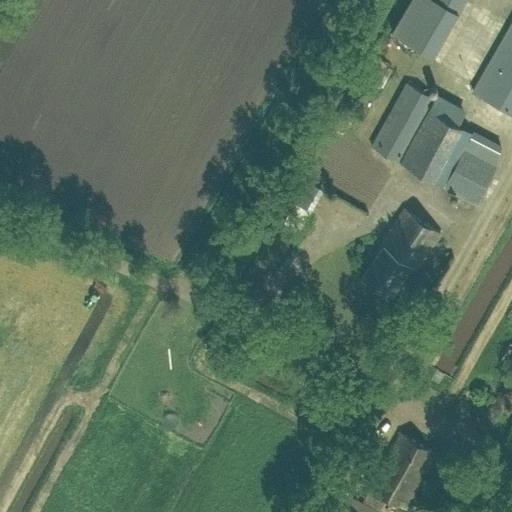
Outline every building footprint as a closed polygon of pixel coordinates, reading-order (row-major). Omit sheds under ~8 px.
[(452,0),(451,0),(410,0),(394,30),(427,47),(452,0)] [(511,114),(511,18),(471,91),(511,114)] [(436,99),(405,81),(371,145),(442,185),(474,203),(495,165),(500,151),(470,135),(471,132),(457,124),(465,109),(438,95),(436,99)] [(415,268),(440,232),(404,208),(380,243),(383,245),(360,277),(390,298),(412,266),(415,268)] [(405,507),(435,452),(400,432),(361,502),(348,494),(336,488),(323,511),(375,511),(377,510),(379,511),(386,497),(405,507)]
